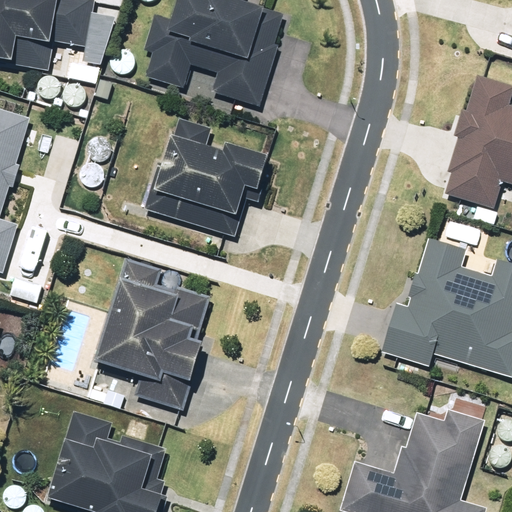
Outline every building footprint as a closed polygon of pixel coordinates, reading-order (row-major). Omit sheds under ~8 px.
[(59,46),(91,52),(100,2),(88,0),(65,0),(63,3),(45,0),(0,0),(0,67),(18,71),(53,76),(59,46)] [(243,7),(244,0),(183,0),(176,26),(158,21),(147,57),(155,59),(148,82),(187,93),(194,71),(217,78),(211,97),(262,112),(273,75),(252,69),(268,14),(243,7)] [(136,61),(129,53),(122,52),(113,54),(111,65),(114,74),(123,78),(133,75),(137,70),(136,61)] [(101,67),(72,64),(70,83),(99,86),(101,67)] [(497,213),(504,182),(511,184),(511,107),(508,106),(511,94),(511,87),(479,77),(450,172),(453,172),(445,199),(497,213)] [(58,79),(50,79),(41,82),(39,88),(40,95),(43,100),(49,103),(56,101),(61,98),(64,88),(58,79)] [(86,91),(75,88),(68,91),(65,97),(65,102),(68,108),(77,110),(84,108),(89,99),(86,91)] [(0,278),(5,280),(21,230),(4,224),(35,124),(0,112),(0,278)] [(225,158),(210,154),(217,132),(182,122),(169,170),(162,168),(147,218),(239,242),(250,198),(264,201),(275,166),(227,149),(225,158)] [(110,143),(97,139),(90,144),(89,152),(90,161),(97,164),(106,164),(113,158),(115,150),(110,143)] [(93,165),(87,166),(81,173),(81,182),(90,191),(96,191),(105,185),(106,173),(97,166),(93,165)] [(433,371),(440,358),(511,383),(511,264),(500,261),(495,278),(463,268),(468,250),(431,239),(410,310),(399,307),(386,354),(433,371)] [(161,272),(126,260),(98,369),(143,386),(138,400),(186,416),(206,345),(198,343),(214,304),(181,288),(179,295),(156,285),(161,272)] [(45,289),(14,281),(8,301),(40,309),(45,289)] [(356,463),(342,510),(346,511),(487,511),(488,510),(462,502),(487,422),(451,411),(448,422),(420,414),(400,477),(356,463)] [(75,415),(50,506),(67,511),(166,511),(168,504),(148,499),(156,482),(161,484),(170,453),(124,438),(121,446),(111,443),(116,428),(75,415)] [(511,421),(506,421),(500,426),(499,438),(505,445),(511,445),(511,421)] [(505,448),(498,449),(493,451),(490,460),(495,470),(505,472),(511,466),(511,454),(509,451),(505,448)] [(15,489),(13,488),(4,494),(3,504),(9,511),(16,511),(19,511),(26,510),(28,503),(28,497),(23,491),(19,489),(15,489)]
